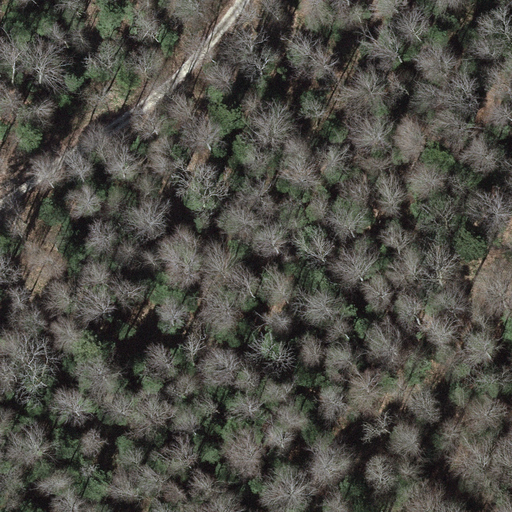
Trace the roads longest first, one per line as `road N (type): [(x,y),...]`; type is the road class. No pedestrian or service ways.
road 1 (track): [(240,0),(180,76),(0,206)]
road 2 (track): [(511,414),(411,511)]
